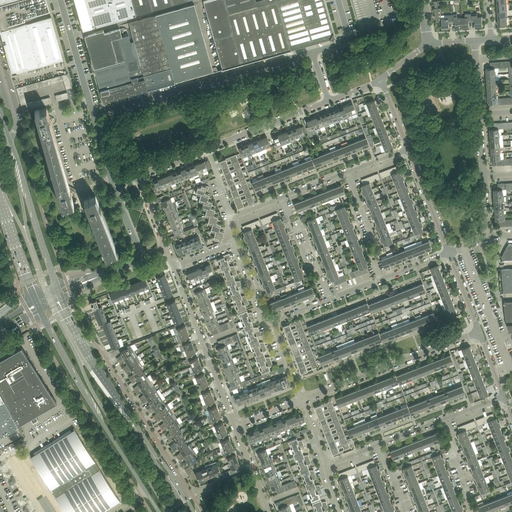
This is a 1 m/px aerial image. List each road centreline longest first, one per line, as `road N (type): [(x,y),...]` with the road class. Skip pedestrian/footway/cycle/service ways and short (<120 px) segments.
road 1 (secondary): [(40,310),(158,511)]
road 2 (unclassified): [(91,114),(313,51)]
road 3 (secondary): [(193,511),(82,342)]
road 4 (tertiary): [(140,174),(327,101)]
road 5 (residential): [(192,495),(97,346),(82,342)]
road 6 (residential): [(303,401),(479,333)]
road 7 (residential): [(235,426),(174,266)]
road 8 (secondary): [(57,287),(12,146)]
road 9 (unknown): [(195,0),(70,35)]
